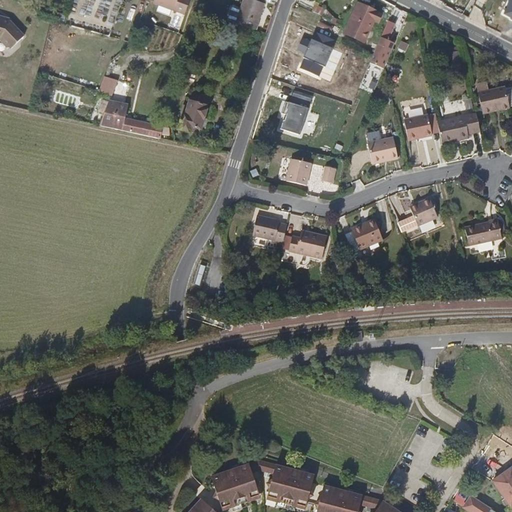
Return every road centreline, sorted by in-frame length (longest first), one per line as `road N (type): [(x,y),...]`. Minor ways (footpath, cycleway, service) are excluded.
road 1 (residential): [(511,338),(344,349),(194,393)]
road 2 (residential): [(228,188),(328,210),(391,182),(486,163),(509,166)]
road 3 (residential): [(228,188),(290,0)]
road 4 (residential): [(185,360),(180,287),(228,188)]
road 5 (residential): [(191,409),(121,511)]
